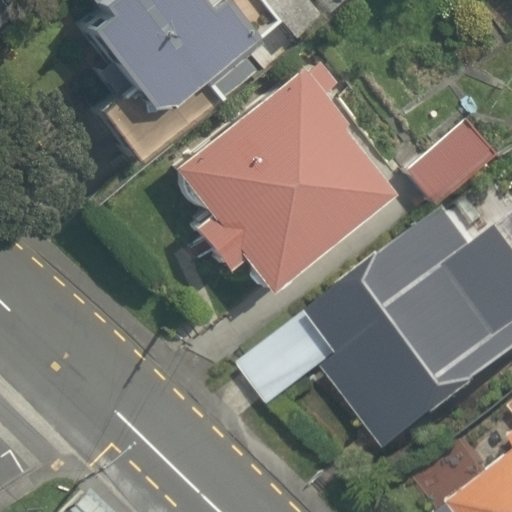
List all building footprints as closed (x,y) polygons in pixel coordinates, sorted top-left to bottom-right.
[(76,108),(119,162),(307,14),(295,0),(86,0),(91,6),(64,28),(108,84),(76,108)] [(160,169),(195,216),(180,228),(217,279),(233,267),(257,299),(399,194),(302,64),(160,169)] [(465,119),(394,170),(423,210),(494,159),(465,119)] [(455,205),(244,364),(276,407),(331,365),(396,450),(511,362),(511,220),(505,212),(477,233),(455,205)] [(511,511),(511,397),(499,407),(511,423),(511,445),(426,511),(511,511)] [(104,511),(85,493),(68,511),(104,511)]
